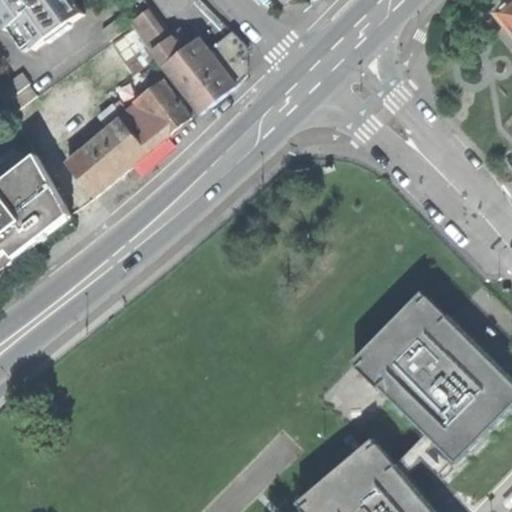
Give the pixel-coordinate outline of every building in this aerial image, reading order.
[(35,51),(85,15),(73,0),(0,0),(0,20),(8,32),(10,31),(17,26),(26,39),(35,51)] [(511,6),(500,16),(511,29),(511,6)] [(110,42),(133,25),(132,24),(125,14),(102,31),(110,42)] [(218,103),(237,88),(200,40),(184,53),(172,37),(166,42),(146,14),(132,24),(133,25),(164,69),(164,68),(202,116),(218,103)] [(19,44),(26,39),(17,26),(10,31),(19,44)] [(133,76),(152,63),(129,31),(111,45),(133,76)] [(28,87),(20,76),(0,91),(14,115),(35,100),(26,88),(28,87)] [(108,131),(68,164),(97,199),(124,176),(192,119),(165,81),(141,99),(143,103),(123,118),(114,107),(98,119),(108,131)] [(0,265),(11,266),(73,218),(40,158),(1,189),(0,189),(0,265)] [(0,274),(1,273),(11,266),(0,265),(0,274)] [(359,362),(463,464),(511,413),(511,373),(472,335),(428,291),(359,362)] [(304,505),(309,511),(440,511),(432,503),(402,468),(403,466),(379,439),(304,505)]
